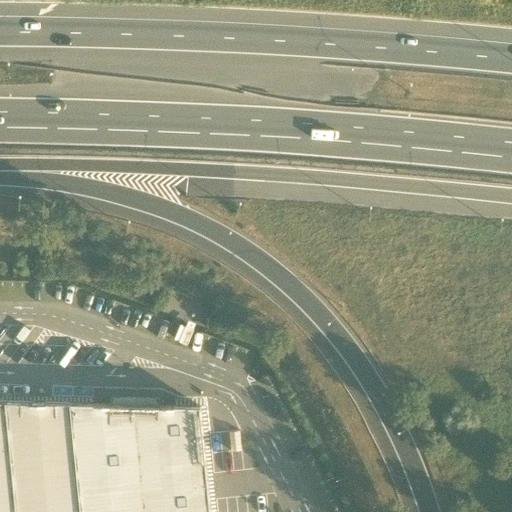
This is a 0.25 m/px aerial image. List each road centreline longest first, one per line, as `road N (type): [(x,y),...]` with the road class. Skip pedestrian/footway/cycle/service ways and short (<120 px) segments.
road 1 (motorway): [(0,171),(102,189),(244,247),(367,373),(419,470),(430,511)]
road 2 (motorway): [(0,115),(223,123),(511,148)]
road 3 (motorway): [(0,168),(132,165),(511,195)]
road 4 (motorway): [(511,57),(219,33),(0,29)]
